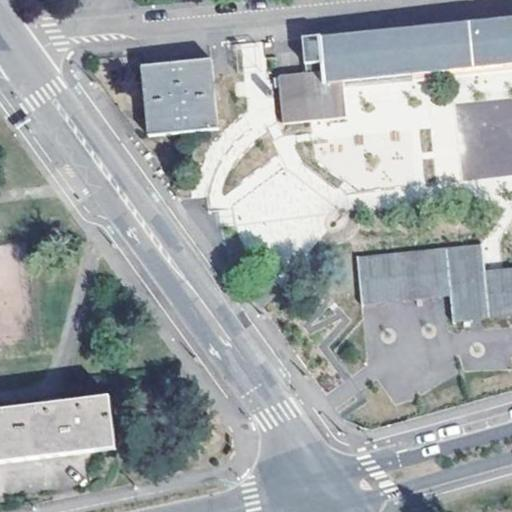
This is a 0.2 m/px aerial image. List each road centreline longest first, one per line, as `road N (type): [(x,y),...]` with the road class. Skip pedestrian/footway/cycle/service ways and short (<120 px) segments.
road 1 (tertiary): [(331,492),(13,43)]
road 2 (residential): [(414,0),(13,43)]
road 3 (residential): [(511,428),(372,466),(331,492)]
road 4 (residential): [(331,492),(389,490),(511,456)]
